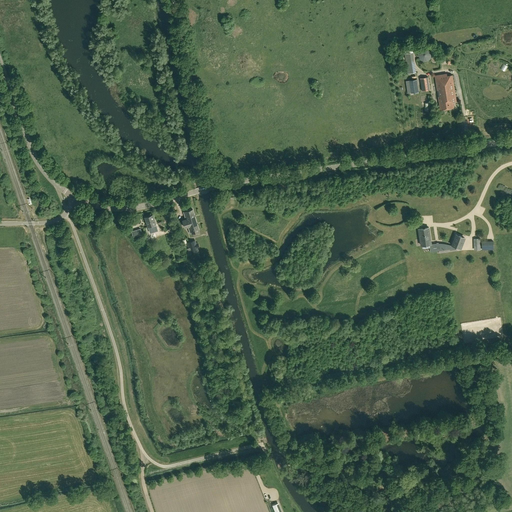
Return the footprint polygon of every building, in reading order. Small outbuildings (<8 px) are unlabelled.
[(447,74),(435,76),(441,110),(454,108),(453,101),(457,101),(453,75),(448,76),(447,74)] [(421,78),(422,91),(430,90),(429,77),(421,78)] [(417,79),(409,80),(411,93),(419,92),(417,79)] [(192,233),(192,234),(200,231),(193,209),(184,212),(186,219),(183,220),(185,227),(188,227),(190,234),(192,233)] [(148,227),(153,226),(157,224),(153,215),(145,217),(148,227)] [(422,245),(423,245),(424,248),(433,246),(433,249),(440,248),(440,249),(442,249),(442,250),(447,249),(447,248),(457,247),(461,248),(465,238),(456,234),(452,245),(452,246),(447,244),(441,244),(437,244),(432,244),(429,227),(419,229),(422,245)] [(155,233),(149,235),(149,236),(144,238),(145,242),(157,238),(155,233)]
